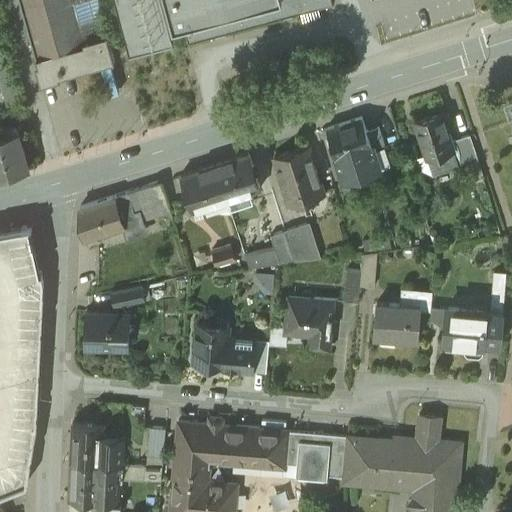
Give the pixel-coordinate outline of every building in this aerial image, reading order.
[(164,0),(118,0),(131,45),(174,33),(172,26),(164,0)] [(331,0),(164,0),(172,26),(175,26),(184,24),(189,42),(333,3),(331,0)] [(380,0),(387,22),(432,8),(429,0),(380,0)] [(7,47),(0,48),(0,107),(19,103),(7,47)] [(442,111),(415,120),(427,157),(428,157),(433,173),(458,166),(458,165),(453,149),(454,149),(451,140),(442,111)] [(362,116),(327,127),(343,179),(359,174),(355,159),(358,157),(364,173),(379,168),(372,148),(366,130),(362,116)] [(0,130),(0,174),(29,166),(18,125),(0,130)] [(379,126),(366,130),(372,148),(385,144),(379,126)] [(470,134),(458,137),(467,162),(478,159),(470,134)] [(467,162),(458,137),(451,140),(454,149),(453,149),(458,165),(467,162)] [(307,143),(274,156),(289,206),(324,195),(307,143)] [(248,152),(215,163),(227,199),(260,188),(248,152)] [(215,163),(181,174),(193,210),(227,199),(215,163)] [(161,180),(114,195),(119,212),(132,208),(133,211),(141,209),(144,219),(171,211),(161,180)] [(114,195),(81,206),(81,223),(85,238),(122,227),(123,226),(119,212),(114,195)] [(141,209),(133,211),(132,208),(119,212),(123,226),(122,227),(127,240),(128,240),(126,233),(147,226),(144,219),(141,209)] [(309,222),(284,230),(294,261),(321,258),(309,222)] [(0,231),(0,494),(27,484),(37,423),(37,420),(44,279),(32,226),(0,231)] [(284,230),(271,235),(275,247),(280,263),(294,261),(284,230)] [(231,243),(212,249),(216,264),(236,258),(231,243)] [(275,247),(245,253),(249,267),(280,263),(275,247)] [(377,251),(362,253),(361,269),(360,284),(374,286),(377,251)] [(361,269),(347,267),(344,299),(358,301),(360,284),(361,269)] [(257,270),(257,291),(274,291),(274,270),(257,270)] [(142,285),(111,291),(114,305),(145,299),(142,285)] [(504,289),(492,288),(490,312),(502,313),(504,289)] [(333,298),(314,296),(314,297),(289,295),(286,329),(311,332),(310,346),(329,348),(333,298)] [(421,306),(377,301),(374,333),(418,338),(421,306)] [(486,310),(448,306),(443,340),(483,344),(484,342),(500,344),(502,313),(490,312),(486,312),(486,310)] [(130,312),(86,311),(85,346),(129,347),(130,312)] [(254,337),(228,335),(229,325),(228,325),(229,318),(216,316),(216,324),(197,322),(194,360),(226,363),(226,362),(235,362),(234,367),(251,369),(254,337)] [(269,338),(254,337),(251,369),(266,370),(269,338)] [(401,439),(349,434),(345,475),(345,479),(361,481),(374,482),(405,485),(418,487),(416,495),(409,501),(414,507),(414,509),(410,511),(455,511),(457,495),(457,494),(462,441),(438,439),(440,415),(420,413),(417,441),(401,439)] [(208,422),(178,419),(177,432),(170,511),(234,511),(237,482),(205,479),(207,459),(262,464),(285,466),(285,462),(297,463),(296,474),(328,477),(328,474),(345,475),(349,434),(223,423),(224,416),(209,415),(208,422)] [(105,423),(72,422),(71,459),(123,462),(125,434),(104,433),(105,423)] [(166,426),(150,424),(147,452),(163,454),(166,426)] [(123,462),(71,459),(69,498),(92,498),(92,508),(121,509),(123,475),(123,462)] [(144,463),(123,462),(123,475),(144,476),(144,463)]
